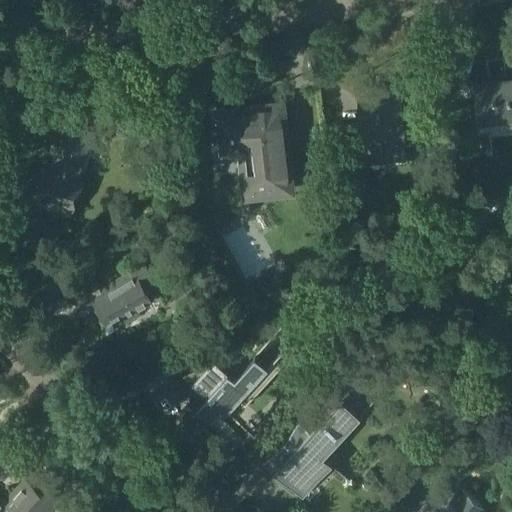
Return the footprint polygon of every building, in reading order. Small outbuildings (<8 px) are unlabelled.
[(511,80),(476,84),(479,120),(511,116),(511,80)] [(402,112),(400,92),(360,96),(367,160),(407,155),(407,158),(418,157),(413,111),(402,112)] [(445,132),(473,129),(470,102),(442,105),(445,132)] [(221,111),(226,159),(238,158),(243,200),(290,195),(281,105),(221,111)] [(51,170),(42,167),(31,199),(72,214),(84,180),(80,178),(97,130),(69,120),(51,170)] [(95,297),(109,321),(107,323),(108,325),(115,322),(114,319),(124,314),(127,320),(141,312),(139,308),(153,300),(144,283),(154,277),(146,261),(117,278),(120,284),(95,297)] [(184,374),(207,395),(197,406),(212,420),(222,409),(227,413),(240,399),(246,404),(289,357),(283,351),(268,367),(256,356),(236,377),(214,358),(184,374)] [(266,457),(263,459),(264,460),(267,458),(270,456),(272,454),(275,452),(278,450),(280,447),(283,445),(290,452),(270,473),(290,491),(288,492),(306,509),(340,473),(353,485),(354,484),(324,456),(374,401),(372,399),(361,411),(343,394),(311,429),(299,418),(298,421),(296,424),(295,426),(293,429),(292,432),(290,434),(288,437),(286,439),(284,441),(282,444),(280,446),(278,448),(275,450),(273,452),(271,454),(268,456),(266,457)] [(0,511),(46,511),(53,505),(25,480),(5,502),(0,497),(0,511)] [(482,511),(479,509),(482,506),(464,490),(462,493),(458,490),(444,506),(447,509),(444,511),(482,511)]
